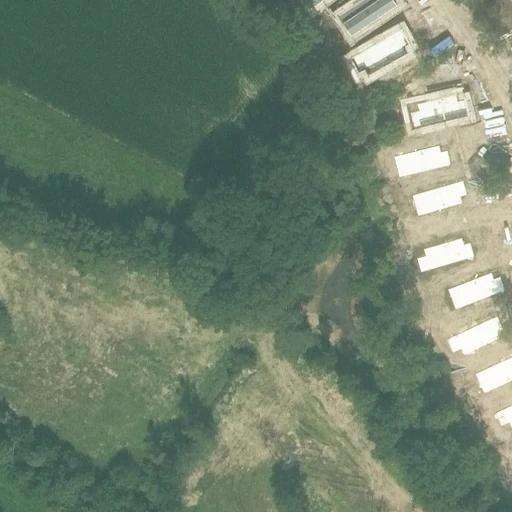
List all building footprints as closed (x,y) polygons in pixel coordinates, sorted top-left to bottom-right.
[(394,0),(363,0),(339,16),(352,35),(397,4),(394,0)] [(334,22),(330,17),(322,23),(325,28),(334,22)] [(402,48),(409,44),(401,31),(351,59),(359,72),(367,67),(370,73),(406,54),(402,48)] [(357,86),(354,80),(345,85),(348,91),(357,86)] [(417,105),(418,111),(409,114),(412,128),(468,115),(464,100),(457,102),(456,95),(417,105)] [(400,110),(399,104),(388,106),(390,112),(400,110)] [(441,153),(439,146),(393,157),(398,178),(451,166),(448,151),(441,153)] [(386,160),(384,154),(374,157),(375,163),(386,160)] [(461,198),(467,196),(463,181),(411,196),(416,217),(462,204),(461,198)] [(399,221),(400,226),(410,224),(409,218),(399,221)] [(475,258),(470,243),(464,245),(462,238),(423,250),(425,256),(415,259),(420,273),(475,258)] [(406,256),(405,250),(395,253),(396,259),(406,256)] [(493,280),(491,273),(446,290),(454,311),(505,291),(500,277),(493,280)] [(440,294),(438,289),(428,292),(430,298),(440,294)] [(497,333),(504,330),(497,316),(445,340),(451,354),(460,350),(463,356),(500,339),(497,333)] [(511,381),(511,357),(474,375),(483,395),(511,381)] [(449,368),(446,362),(437,367),(440,372),(449,368)] [(477,402),(475,397),(465,401),(468,406),(477,402)] [(500,428),(508,424),(511,430),(511,429),(511,405),(493,414),(500,428)] [(498,442),(495,436),(485,440),(488,446),(498,442)]
